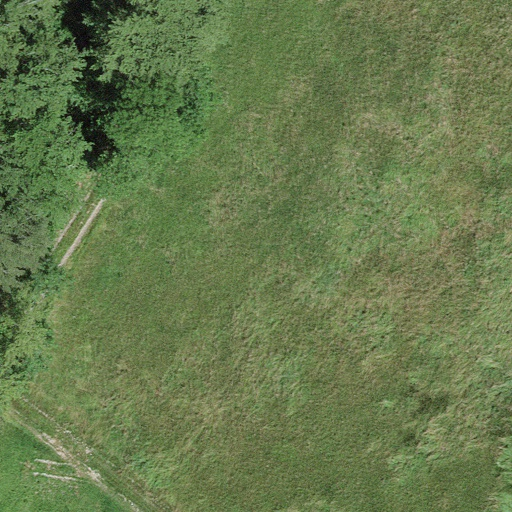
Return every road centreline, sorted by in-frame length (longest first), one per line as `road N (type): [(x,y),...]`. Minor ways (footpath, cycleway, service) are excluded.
road 1 (track): [(194,0),(0,346)]
road 2 (track): [(0,385),(155,511)]
